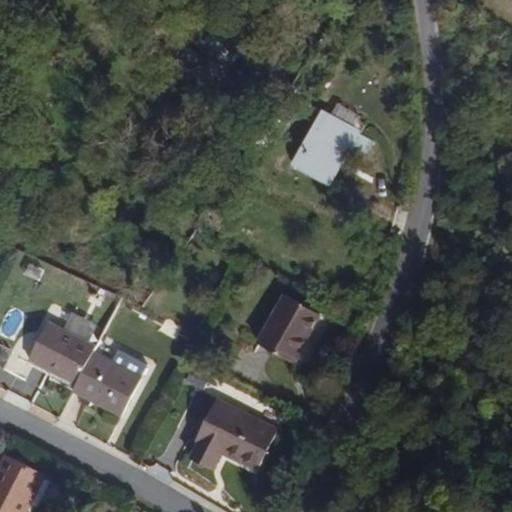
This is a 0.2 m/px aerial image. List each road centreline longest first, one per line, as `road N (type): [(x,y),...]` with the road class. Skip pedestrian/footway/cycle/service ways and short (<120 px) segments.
road 1 (residential): [(425,0),(438,102),(415,246),(317,511)]
road 2 (residential): [(183,511),(0,410)]
